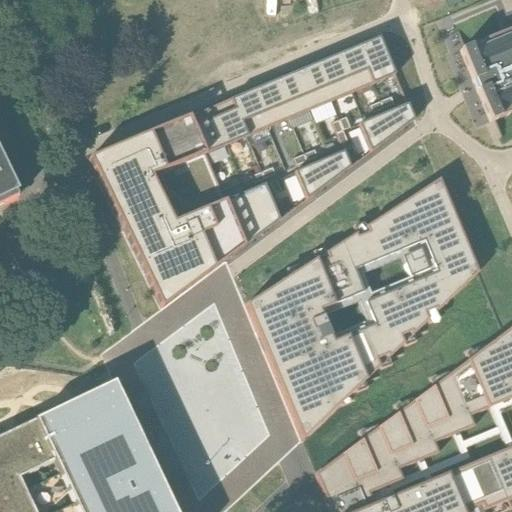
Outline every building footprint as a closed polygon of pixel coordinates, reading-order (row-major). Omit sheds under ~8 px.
[(256,0),(265,29),(359,0),(256,0)] [(511,29),(459,52),(489,125),(511,115),(511,29)] [(372,83),(394,74),(378,37),(357,46),(372,83)] [(351,92),(372,83),(357,46),(336,54),(351,92)] [(330,100),(351,92),(336,54),(314,63),(330,100)] [(309,109),(330,100),(314,63),(293,72),(309,109)] [(287,118),(309,109),(293,72),(272,81),(287,118)] [(266,127),(287,118),(272,81),(251,89),(266,127)] [(245,135),(266,127),(251,89),(229,98),(245,135)] [(382,108),(393,103),(390,96),(379,101),(382,108)] [(223,144),(245,135),(229,98),(208,107),(223,144)] [(379,101),(368,105),(371,112),(382,108),(379,101)] [(368,149),(411,117),(406,104),(358,124),(368,149)] [(208,107),(187,116),(202,153),(223,144),(208,107)] [(218,191),(215,184),(202,153),(187,116),(86,157),(159,306),(276,219),(262,185),(222,201),(218,191)] [(349,127),(345,116),(337,119),(342,130),(349,127)] [(337,119),(330,122),(334,133),(342,130),(337,119)] [(334,133),(339,144),(346,141),(342,130),(334,133)] [(305,161),(316,156),(313,149),(302,153),(305,161)] [(304,198),(347,165),(341,152),(293,172),(304,198)] [(302,153),(291,158),(294,165),(305,161),(302,153)] [(0,207),(16,200),(14,196),(16,194),(0,160),(0,207)] [(262,178),(274,174),(271,166),(260,171),(262,178)] [(260,171),(248,175),(251,183),(262,178),(260,171)] [(215,184),(218,191),(230,186),(227,179),(215,184)] [(272,193),(280,190),(275,179),(268,182),(272,193)] [(476,278),(437,185),(244,312),(256,342),(361,299),(356,288),(426,259),(435,279),(364,308),(374,331),(303,360),(297,344),(263,358),(300,447),(476,278)] [(511,331),(315,480),(328,511),(364,511),(360,501),(399,484),(395,475),(436,458),(431,448),(471,431),(467,421),(511,402),(511,452),(404,497),(410,511),(490,511),(511,503),(511,331)] [(172,511),(112,386),(28,426),(0,438),(0,511),(172,511)] [(228,438),(209,389),(190,397),(214,457),(237,448),(232,436),(228,438)]
